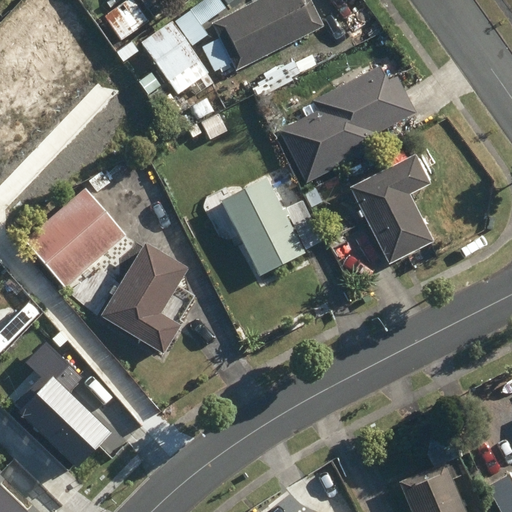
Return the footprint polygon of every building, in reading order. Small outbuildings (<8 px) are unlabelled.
[(139,0),(147,11),(164,0),(139,0)] [(266,0),(214,27),(237,73),(324,30),(309,0),(266,0)] [(337,0),(342,9),(352,4),(349,0),(337,0)] [(105,20),(122,43),(148,23),(131,1),(105,20)] [(143,44),(170,84),(201,64),(173,24),(143,44)] [(380,71),(314,104),(320,116),(282,134),(306,183),(381,147),(375,136),(415,116),(399,83),(389,88),(380,71)] [(207,141),(226,131),(216,113),(185,130),(190,139),(202,132),(207,141)] [(0,144),(0,190),(5,199),(80,160),(76,153),(94,144),(80,118),(62,127),(57,116),(0,144)] [(351,191),(390,267),(433,245),(409,198),(431,188),(416,158),(351,191)] [(222,203),(261,279),(305,256),(266,181),(222,203)] [(25,244),(66,291),(127,238),(86,191),(25,244)] [(102,319),(164,357),(181,329),(161,317),(188,273),(146,247),(102,319)] [(47,378),(16,411),(76,467),(112,428),(69,388),(83,373),(48,340),(28,361),(47,378)] [(467,511),(445,462),(401,482),(413,511),(467,511)] [(511,511),(511,472),(488,485),(502,511),(511,511)] [(0,484),(0,511),(25,511),(27,510),(0,484)]
